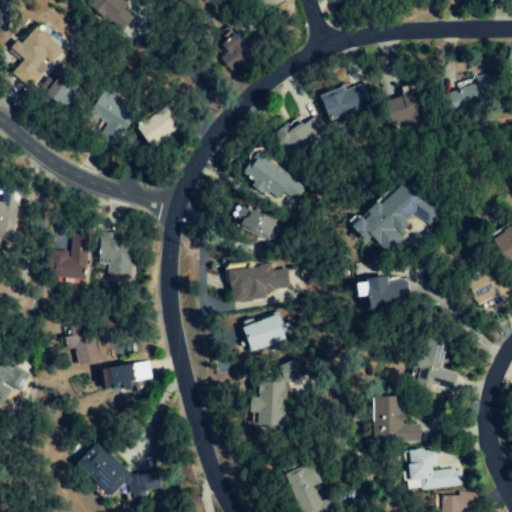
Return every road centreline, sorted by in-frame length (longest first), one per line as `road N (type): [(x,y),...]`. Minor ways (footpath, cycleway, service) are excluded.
road 1 (residential): [(233,511),(211,468),(170,319),(170,204),(234,108),(322,44),(511,27)]
road 2 (residential): [(170,204),(67,172),(0,120)]
road 3 (residential): [(511,506),(491,445),(498,367),(511,352)]
